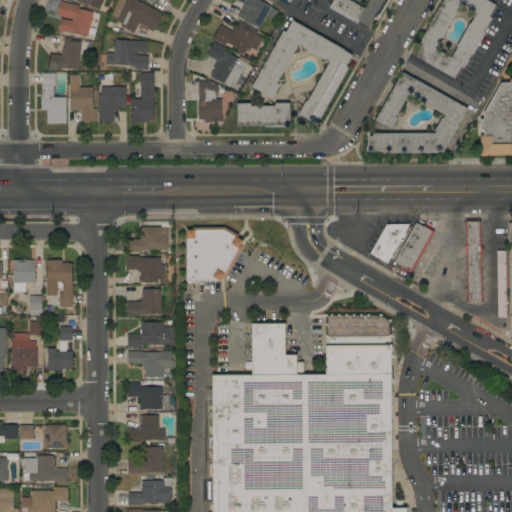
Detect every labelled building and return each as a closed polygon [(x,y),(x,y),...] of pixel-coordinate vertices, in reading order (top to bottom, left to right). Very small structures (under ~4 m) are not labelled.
[(102,0),(99,10),(74,1),(74,0),(102,0)] [(136,0),(160,13),(157,19),(158,19),(152,32),(146,29),(147,28),(138,23),(132,33),(120,26),(121,23),(116,21),(117,18),(110,15),(116,0),(123,0),(125,1),(125,0),(136,0)] [(257,0),(277,11),(273,19),(266,15),(258,28),(237,16),(243,5),(235,0),(257,0)] [(281,0),(288,4),(285,10),(267,0),(281,0)] [(386,0),(376,19),(373,18),(367,30),(328,8),(332,0),(386,0)] [(424,62),(424,61),(415,56),(421,44),(419,43),(442,0),(486,0),(495,5),(488,16),(491,18),(483,32),(484,33),(472,55),(470,54),(462,69),(460,67),(453,78),(424,62)] [(78,5),(78,9),(91,12),(86,36),(70,32),(69,33),(57,31),(60,18),(71,21),(72,19),(55,15),(59,1),(78,5)] [(343,49),(343,50),(351,55),(344,66),(347,68),(315,124),(297,114),(305,101),(306,101),(329,61),(325,59),(324,60),(301,47),(301,46),(298,43),(276,83),(279,85),(271,99),(250,87),(282,30),(285,32),(291,20),(343,49)] [(230,31),(233,26),(235,27),(238,21),(257,32),(256,34),(262,38),(255,50),(248,46),(244,53),(232,46),(231,47),(225,44),(224,46),(211,39),(214,35),(213,34),(216,29),(217,29),(219,25),(230,31)] [(61,68),(60,71),(46,69),(47,64),(46,64),(47,58),(48,58),(48,53),(60,55),(61,48),(62,48),(64,37),(70,38),(70,40),(80,42),(77,70),(61,68)] [(114,39),(146,41),(145,53),(135,53),(135,55),(148,56),(147,70),(133,69),(133,66),(105,64),(105,53),(113,53),(114,39)] [(225,48),(224,51),(237,58),(239,56),(248,61),(232,88),(224,83),(223,84),(209,76),(214,68),(212,67),(216,61),(206,55),(211,48),(210,47),(213,41),(225,48)] [(442,153),(367,153),(367,151),(365,151),(365,131),(369,131),(369,136),(372,136),(372,133),(434,133),(435,131),(434,131),(441,118),(442,118),(444,115),(407,94),(395,117),(396,118),(390,130),(374,121),(401,72),(467,109),(442,153)] [(153,119),(147,119),(147,122),(140,122),(140,121),(129,121),(129,118),(130,118),(130,99),(139,99),(139,97),(134,97),(133,85),(139,85),(139,73),(153,73),(153,119)] [(65,124),(46,124),(45,110),(40,110),(40,96),(41,96),(41,74),(54,74),(54,86),(52,86),(52,97),(65,97),(65,124)] [(91,87),(91,108),(96,108),(96,122),(88,122),(88,123),(83,123),(83,122),(80,122),(80,111),(69,111),(69,75),(78,75),(78,87),(91,87)] [(511,156),(479,156),(479,135),(483,135),(483,133),(479,133),(479,119),(483,119),(482,113),(500,83),(510,83),(510,79),(511,78),(511,156)] [(210,81),(210,84),(217,84),(217,93),(214,93),(214,99),(220,99),(220,106),(221,106),(221,111),(220,111),(220,117),(221,117),(221,121),(210,122),(210,123),(203,123),(203,120),(197,120),(197,81),(210,81)] [(125,87),(125,106),(118,106),(118,110),(112,110),(113,122),(97,122),(97,95),(100,95),(100,87),(125,87)] [(289,127),(264,127),(263,125),(237,125),(236,104),(249,103),(250,106),(274,106),(274,103),(289,103),(289,127)] [(465,221),(479,220),(481,301),(466,301),(465,221)] [(125,252),(125,240),(139,240),(139,227),(160,227),(160,221),(171,221),(171,227),(166,227),(167,250),(139,250),(139,252),(125,252)] [(415,223),(421,226),(422,225),(434,231),(409,274),(398,268),(399,266),(393,262),(415,223)] [(386,263),(369,254),(386,224),(408,224),(386,263)] [(185,281),(185,230),(191,230),(191,227),(223,227),(238,235),(236,237),(242,241),(239,246),(241,248),(225,277),(222,275),(219,281),(185,281)] [(496,251),(505,250),(506,317),(497,317),(496,251)] [(139,283),(139,272),(137,272),(137,269),(126,269),(126,266),(124,266),(124,259),(125,259),(125,256),(138,256),(138,257),(160,257),(160,264),(164,264),(164,279),(157,279),(157,282),(139,283)] [(34,261),(33,283),(24,283),(24,292),(12,292),(12,262),(11,262),(11,260),(34,261)] [(58,307),(58,293),(61,293),(61,282),(56,282),(56,296),(45,296),(45,260),(60,260),(61,264),(70,264),(70,281),(72,281),(72,284),(71,284),(71,296),(71,307),(58,307)] [(126,316),(126,302),(139,301),(139,299),(141,299),(141,289),(159,289),(160,314),(143,314),(138,315),(126,316)] [(41,296),(41,315),(28,315),(28,296),(41,296)] [(28,322),(41,321),(41,335),(28,335),(28,322)] [(126,347),(126,335),(140,334),(140,323),(161,322),(161,327),(171,327),(171,344),(140,345),(140,347),(126,347)] [(251,324),(284,324),(284,355),(295,355),(295,362),(302,361),(302,375),(325,375),(324,336),(390,336),(390,509),(405,508),(405,511),(211,511),(211,375),(251,375),(251,324)] [(71,327),(71,340),(58,340),(58,327),(71,327)] [(10,349),(11,349),(11,342),(12,342),(12,335),(27,335),(27,342),(35,342),(35,349),(36,367),(25,367),(25,371),(10,371),(10,349)] [(71,351),(71,368),(61,369),(61,370),(46,370),(46,349),(54,348),(54,351),(71,351)] [(140,351),(140,352),(142,352),(142,353),(161,353),(161,351),(171,351),(171,369),(161,369),(162,377),(143,377),(143,367),(141,367),(141,364),(127,364),(126,351),(140,351)] [(139,383),(139,387),(161,387),(161,395),(168,395),(168,406),(162,406),(162,409),(139,409),(139,403),(138,403),(138,397),(126,397),(126,383),(139,383)] [(126,442),(126,429),(138,428),(138,426),(140,426),(139,416),(157,415),(157,430),(163,429),(164,441),(156,441),(156,440),(139,440),(139,442),(126,442)] [(0,425),(16,426),(16,439),(3,439),(3,443),(0,443),(0,425)] [(18,425),(32,425),(32,439),(18,439),(18,425)] [(62,425),(62,426),(65,426),(65,439),(66,439),(66,448),(42,448),(42,432),(43,432),(43,425),(62,425)] [(162,447),(162,472),(142,472),(142,473),(127,473),(127,459),(140,460),(140,458),(143,458),(143,447),(162,447)] [(35,459),(35,456),(52,456),(52,466),(54,466),(54,469),(66,469),(66,482),(53,482),(53,481),(28,481),(28,480),(22,480),(22,473),(23,473),(23,459),(35,459)] [(127,505),(127,493),(141,493),(141,480),(162,480),(162,478),(171,478),(171,487),(169,487),(169,503),(161,503),(141,503),(141,505),(127,505)] [(53,491),(53,487),(67,487),(67,501),(54,501),(54,511),(26,511),(26,508),(20,508),(21,498),(30,498),(30,491),(53,491)] [(0,511),(0,489),(12,489),(12,511),(0,511)]
